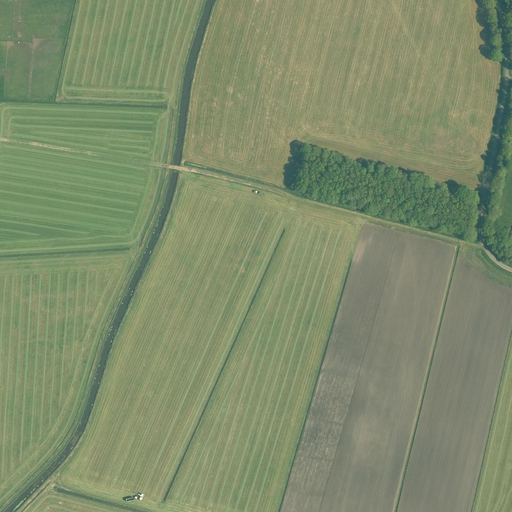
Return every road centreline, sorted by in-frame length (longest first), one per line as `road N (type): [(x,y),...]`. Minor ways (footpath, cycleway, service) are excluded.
road 1 (track): [(0,511),(80,417),(112,316),(163,199),(181,80),(204,0)]
road 2 (unclassified): [(511,270),(488,253),(479,227),(505,88),(498,0)]
